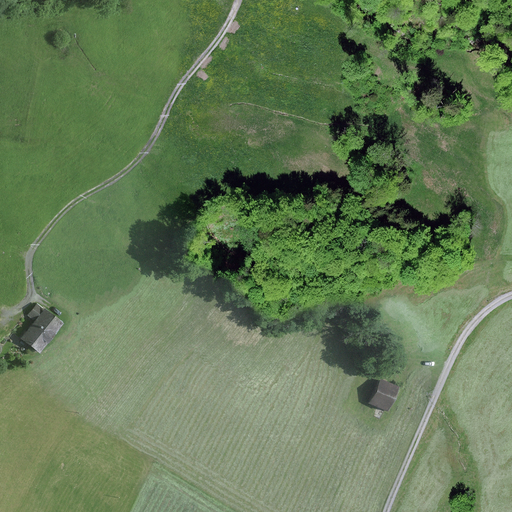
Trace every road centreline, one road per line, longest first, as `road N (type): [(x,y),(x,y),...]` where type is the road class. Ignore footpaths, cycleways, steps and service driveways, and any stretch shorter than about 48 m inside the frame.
road 1 (track): [(6,311),(27,301),(27,251),(71,202),(120,177),(148,151),(184,81),(219,41),(235,0)]
road 2 (track): [(390,511),(481,316),(511,293)]
